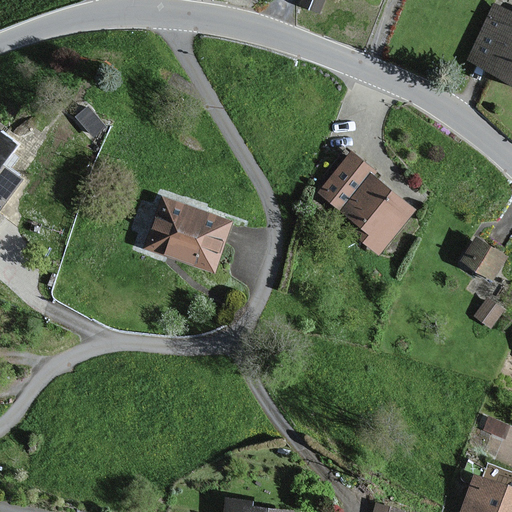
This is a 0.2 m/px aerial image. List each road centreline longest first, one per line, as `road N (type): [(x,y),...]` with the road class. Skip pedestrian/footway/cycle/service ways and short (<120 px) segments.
road 1 (residential): [(174,14),(185,55),(277,219),(260,296),(244,326),(222,343),(116,344),(73,357),(0,427)]
road 2 (tertiary): [(174,14),(249,29),(410,89),(511,162)]
road 3 (tertiary): [(0,43),(79,18),(174,14)]
